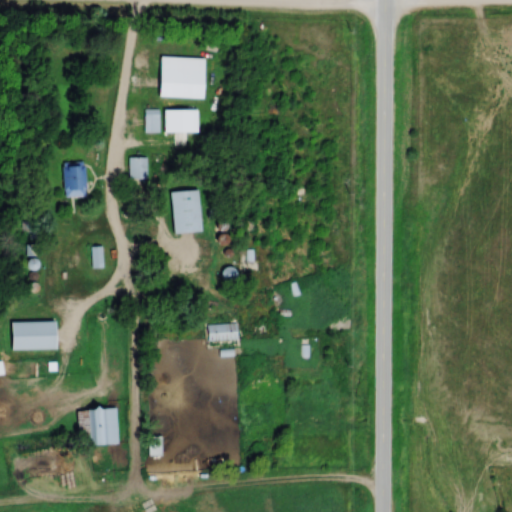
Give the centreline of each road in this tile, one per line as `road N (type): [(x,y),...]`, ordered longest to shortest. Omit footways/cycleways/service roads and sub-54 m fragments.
road 1 (tertiary): [(381,511),(385,0)]
road 2 (tertiary): [(385,2),(227,0)]
road 3 (residential): [(511,1),(385,2)]
